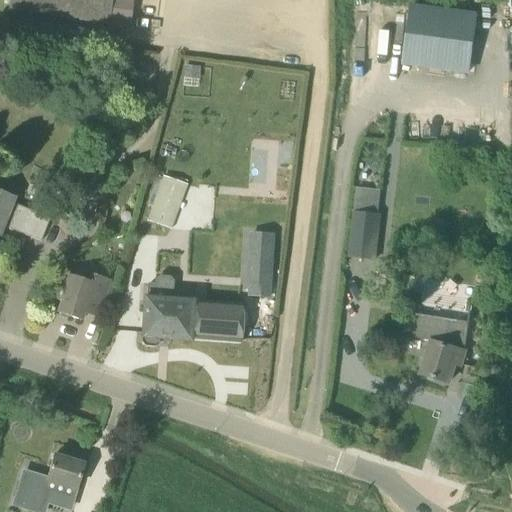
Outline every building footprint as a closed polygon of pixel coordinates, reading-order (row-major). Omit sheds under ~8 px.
[(129,27),(132,0),(8,0),(7,13),(129,27)] [(477,17),(411,7),(403,63),(469,72),(477,17)] [(118,64),(116,76),(140,80),(142,68),(118,64)] [(164,177),(148,220),(174,229),(189,186),(164,177)] [(13,199),(0,193),(0,231),(2,227),(41,242),(50,219),(11,203),(13,199)] [(352,212),(348,259),(378,261),(382,214),(352,212)] [(248,270),(246,297),(271,299),(273,272),(248,270)] [(63,275),(54,299),(60,301),(56,313),(66,318),(68,317),(81,321),(84,313),(98,318),(111,282),(91,275),(89,283),(63,275)] [(190,339),(241,343),(244,305),(169,299),(169,292),(173,292),(174,281),(170,277),(161,277),(157,280),(156,284),(150,284),(149,297),(144,302),(140,343),(144,347),(155,348),(159,344),(160,339),(190,341),(190,339)] [(431,343),(422,375),(425,376),(426,379),(434,382),(436,379),(449,383),(455,365),(460,367),(468,340),(479,343),(485,324),(458,316),(453,335),(450,345),(432,340),(431,343)] [(72,500),(83,465),(81,464),(81,460),(70,457),(68,460),(53,456),(46,479),(23,472),(13,505),(35,511),(43,511),(49,493),(72,500)]
